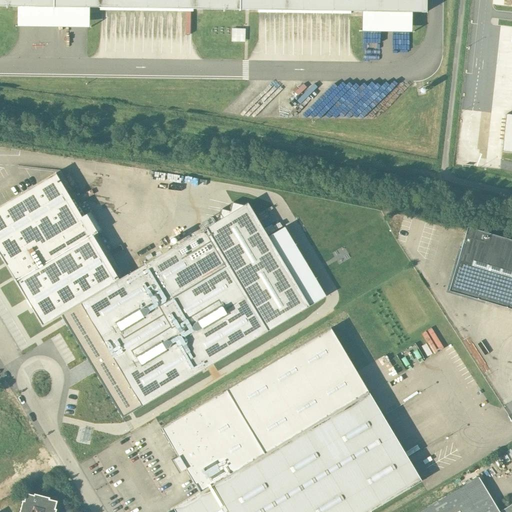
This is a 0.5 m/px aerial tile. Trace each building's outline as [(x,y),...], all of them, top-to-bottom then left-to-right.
[(0,0),(0,6),(53,7),(53,8),(54,8),(54,7),(148,9),(239,10),(239,11),(240,11),(240,10),(426,13),(425,0),(0,0)] [(231,40),(244,41),(244,28),(231,28),(231,40)] [(286,92),(293,86),(290,82),(283,88),(286,92)] [(501,152),(511,152),(511,115),(505,114),(501,152)] [(55,174),(0,206),(0,255),(4,263),(6,266),(12,277),(14,279),(26,299),(33,312),(41,325),(61,314),(118,280),(92,236),(101,231),(91,212),(81,218),(55,174)] [(245,205),(118,280),(61,314),(63,319),(67,324),(87,359),(91,365),(95,372),(122,418),(128,414),(130,413),(132,412),(201,371),(213,364),(309,307),(254,215),(247,204),(245,205)] [(492,237),(469,230),(465,241),(463,240),(461,250),(463,251),(456,273),(452,276),(454,280),(451,289),(486,299),(485,302),(508,308),(509,306),(511,307),(511,241),(492,235),(492,237)] [(369,393),(330,328),(161,429),(200,494),(369,393)] [(200,494),(173,509),(175,511),(369,511),(421,481),(412,467),(369,393),(200,494)] [(421,461),(412,467),(421,481),(430,476),(421,461)] [(459,489),(473,511),(499,511),(479,477),(459,489)] [(473,511),(459,489),(420,511),(499,511),(473,511)] [(55,511),(58,501),(26,492),(20,511),(55,511)]
